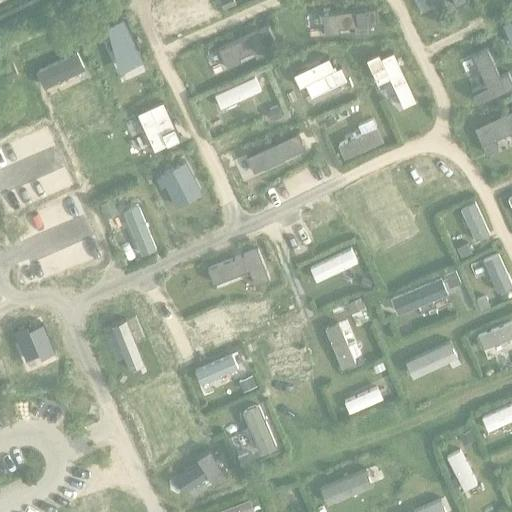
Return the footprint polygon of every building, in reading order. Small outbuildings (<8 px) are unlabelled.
[(234,0),(220,0),(224,8),(236,3),(234,0)] [(424,0),(410,0),(420,19),(431,14),(424,0)] [(123,14),(90,30),(96,44),(113,35),(116,42),(132,34),(123,14)] [(485,23),(449,40),(454,51),(490,35),(485,23)] [(47,38),(14,54),(20,66),(52,51),(47,38)] [(472,87),(478,100),(511,84),(511,75),(509,68),(500,72),(488,45),(474,52),(486,81),(472,87)] [(244,87),(216,99),(220,110),(232,105),(235,113),(244,109),(240,101),(248,98),(244,87)] [(59,97),(70,131),(83,127),(72,93),(59,97)] [(39,103),(0,120),(0,128),(4,138),(46,120),(39,103)] [(278,104),(265,110),(270,120),(282,114),(278,104)] [(511,107),(474,124),(486,150),(498,145),(494,136),(511,128),(511,107)] [(332,115),(323,119),(326,126),(335,121),(332,115)] [(362,131),(338,142),(344,156),(383,138),(372,116),(358,122),(362,131)] [(82,185),(45,201),(52,216),(89,200),(82,185)] [(388,186),(374,193),(392,230),(405,223),(388,186)] [(112,200),(101,204),(106,217),(117,212),(112,200)] [(473,203),(447,214),(451,225),(478,213),(473,203)] [(117,213),(106,218),(123,258),(134,254),(117,213)] [(95,226),(54,244),(63,264),(103,245),(95,226)] [(427,252),(420,238),(385,254),(392,268),(427,252)] [(466,242),(456,246),(460,256),(471,251),(466,242)] [(252,244),(215,261),(221,273),(258,256),(252,244)] [(356,261),(351,249),(315,265),(320,277),(356,261)] [(455,269),(443,273),(448,287),(460,282),(455,269)] [(194,271),(162,284),(167,296),(180,290),(182,294),(192,290),(190,286),(199,282),(194,271)] [(363,278),(360,285),(369,288),(372,282),(363,278)] [(441,278),(391,299),(398,315),(448,294),(441,278)] [(275,296),(270,284),(241,297),(246,308),(275,296)] [(485,295),(475,299),(478,309),(488,305),(485,295)] [(360,297),(347,303),(351,314),(365,308),(360,297)] [(210,313),(175,329),(181,342),(216,326),(210,313)] [(511,321),(478,336),(484,349),(511,337),(511,321)] [(340,324),(326,329),(342,369),(356,363),(340,324)] [(297,326),(266,340),(272,351),(302,337),(297,326)] [(436,339),(425,343),(438,376),(449,371),(436,339)] [(229,350),(191,366),(200,385),(237,369),(229,350)] [(382,362),(372,366),(375,372),(385,368),(382,362)] [(252,375),(239,381),(243,391),(256,385),(252,375)] [(378,388),(344,403),(349,414),(383,399),(382,397),(385,396),(382,390),(379,391),(378,388)] [(150,403),(136,408),(152,446),(166,441),(157,420),(163,418),(156,403),(151,405),(150,403)] [(511,405),(482,418),(488,432),(511,421),(511,405)] [(259,406),(243,413),(262,455),(278,448),(259,406)] [(469,429),(457,435),(462,445),(474,439),(469,429)] [(250,451),(237,457),(241,468),(255,462),(250,451)] [(460,451),(447,458),(464,491),(477,484),(460,451)] [(284,511),(279,497),(266,502),(270,511),(284,511)] [(446,497),(414,511),(449,511),(452,511),(446,497)]
